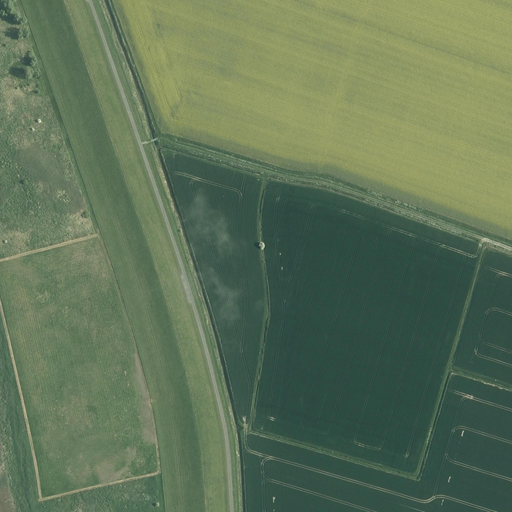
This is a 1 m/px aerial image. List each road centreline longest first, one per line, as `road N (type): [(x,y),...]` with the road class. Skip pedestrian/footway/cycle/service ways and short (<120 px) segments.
road 1 (track): [(232,511),(226,435),(204,338),(92,0)]
road 2 (track): [(511,249),(331,186),(158,138),(140,143)]
